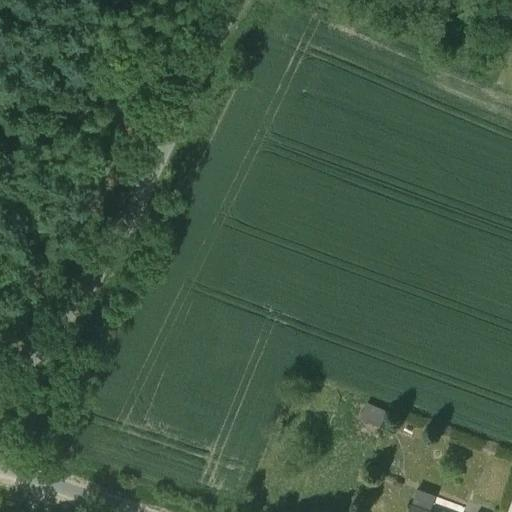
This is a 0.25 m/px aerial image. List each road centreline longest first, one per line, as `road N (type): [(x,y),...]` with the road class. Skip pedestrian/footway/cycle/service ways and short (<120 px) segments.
road 1 (unclassified): [(237,0),(129,221),(74,310),(0,399)]
road 2 (unclassified): [(124,511),(0,468)]
